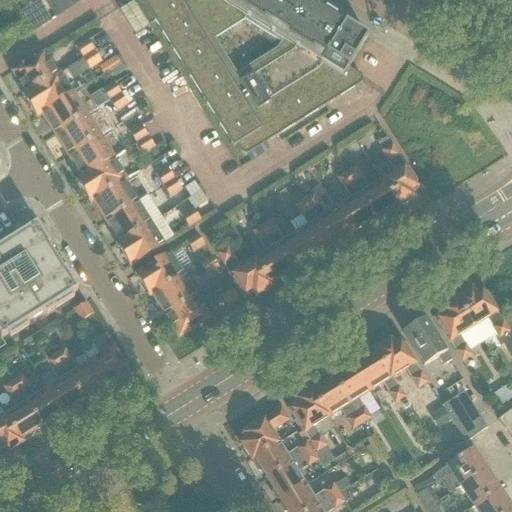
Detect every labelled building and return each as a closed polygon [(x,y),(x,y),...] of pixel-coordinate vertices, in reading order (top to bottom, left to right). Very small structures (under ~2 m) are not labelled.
[(64,0),(44,0),(56,19),(79,4),(76,0),(65,0),(65,1),(64,0)] [(139,0),(140,1),(135,4),(149,27),(154,23),(232,148),(235,146),(240,153),(240,154),(241,155),(242,155),(244,156),(246,156),(247,156),(248,155),(359,86),(360,85),(361,84),(362,82),(362,81),(362,80),(362,79),(361,79),(361,78),(360,77),(348,69),(354,60),(354,59),(355,58),(367,38),(345,24),(343,26),(334,21),(335,18),(325,11),(323,14),(317,10),(319,7),(308,1),(307,3),(301,0),(139,0)] [(24,21),(33,34),(53,22),(40,1),(20,14),(24,21)] [(135,4),(120,13),(134,35),(149,27),(135,4)] [(13,28),(0,36),(0,53),(20,41),(32,33),(24,21),(13,28)] [(76,49),(82,60),(94,53),(87,42),(76,49)] [(11,74),(24,95),(25,96),(57,76),(57,75),(43,53),(11,74)] [(94,53),(82,60),(89,70),(100,63),(94,53)] [(116,58),(99,68),(103,76),(110,72),(121,65),(116,58)] [(124,71),(121,65),(110,72),(114,78),(124,71)] [(36,119),(41,116),(40,116),(73,95),(59,73),(57,75),(57,76),(25,96),(24,95),(22,96),(36,119)] [(102,92),(109,102),(120,95),(114,85),(102,92)] [(102,92),(92,98),(98,109),(109,102),(102,92)] [(40,116),(41,116),(54,137),(86,117),(73,95),(40,116)] [(120,95),(109,102),(116,113),(127,106),(120,95)] [(109,102),(98,109),(105,120),(116,113),(109,102)] [(86,117),(54,137),(67,158),(100,138),(109,132),(96,110),(86,117)] [(129,134),(136,145),(147,138),(141,127),(129,134)] [(67,158),(80,179),(81,180),(113,159),(100,138),(67,158)] [(147,138),(136,145),(143,156),(154,149),(147,138)] [(386,139),(377,144),(382,153),(391,147),(386,139)] [(394,172),(381,180),(399,209),(414,200),(411,195),(419,190),(392,147),(391,147),(382,153),(394,172)] [(90,205),(92,203),(124,182),(124,183),(127,182),(113,159),(81,180),(80,179),(76,182),(90,205)] [(342,168),(334,174),(338,180),(346,175),(342,168)] [(355,169),(346,175),(375,220),(395,207),(397,210),(399,209),(381,180),(368,189),(355,169)] [(156,177),(163,188),(174,181),(167,170),(156,177)] [(350,200),(337,208),(354,233),(375,220),(346,175),(338,180),(337,180),(350,200)] [(124,182),(92,203),(105,224),(137,204),(148,197),(135,177),(127,182),(124,183),(124,182)] [(156,178),(146,184),(152,194),(162,188),(156,178)] [(174,181),(163,188),(169,198),(181,191),(174,181)] [(194,182),(184,188),(190,197),(200,191),(194,182)] [(206,201),(200,191),(190,197),(186,200),(192,209),(206,201)] [(313,196),(304,201),(332,247),(354,233),(337,208),(325,215),(313,196)] [(148,197),(137,204),(151,225),(161,218),(148,197)] [(307,226),(295,234),(311,260),(332,247),(304,201),(295,207),(307,226)] [(105,224),(118,244),(119,245),(151,225),(137,204),(105,224)] [(181,218),(188,228),(200,221),(193,211),(181,218)] [(118,244),(116,246),(130,269),(165,247),(163,244),(173,237),(161,218),(151,225),(119,245),(118,244)] [(271,222),(262,228),(290,273),(311,260),(295,234),(283,242),(271,222)] [(0,339),(0,340),(7,335),(10,340),(28,329),(25,324),(52,307),(55,311),(73,300),(70,296),(77,292),(64,271),(57,275),(42,251),(49,246),(36,226),(5,245),(6,247),(0,250),(0,339)] [(265,253),(252,261),(270,290),(272,289),(270,286),(290,273),(262,228),(253,234),(265,253)] [(186,244),(193,254),(204,247),(197,237),(186,244)] [(270,290),(252,261),(239,269),(227,250),(217,256),(244,299),(251,294),(254,299),(270,290)] [(149,299),(151,297),(183,276),(169,254),(135,276),(149,299)] [(200,266),(206,276),(218,269),(211,259),(200,266)] [(151,297),(164,318),(196,298),(183,276),(151,297)] [(472,329),(487,320),(499,340),(509,334),(482,290),(474,295),(471,290),(455,300),(472,329)] [(220,299),(227,309),(238,302),(232,291),(220,299)] [(196,298),(164,318),(178,340),(210,320),(196,298)] [(434,320),(456,355),(461,364),(471,358),(458,337),(472,329),(455,300),(439,310),(442,315),(434,320)] [(74,311),(81,322),(92,316),(85,304),(74,311)] [(402,333),(424,367),(437,359),(442,367),(451,362),(424,320),(402,333)] [(511,338),(509,334),(499,340),(511,359),(511,338)] [(106,392),(122,382),(119,377),(127,372),(105,337),(93,344),(100,356),(88,363),(106,392)] [(376,350),(373,352),(375,355),(375,354),(391,380),(392,379),(393,378),(405,371),(417,391),(427,384),(400,341),(393,346),(390,341),(376,350)] [(64,351),(55,357),(83,402),(91,398),(95,399),(106,392),(88,363),(76,371),(64,351)] [(375,355),(356,367),(371,392),(382,385),(394,405),(404,399),(392,379),(391,380),(375,354),(375,355)] [(58,382),(46,390),(62,415),(63,415),(67,416),(73,412),(74,408),(83,402),(55,357),(46,363),(58,382)] [(356,367),(333,381),(361,426),(371,420),(364,409),(363,410),(358,401),(361,398),(371,392),(356,367)] [(21,378),(13,384),(41,429),(50,423),(54,424),(60,420),(61,416),(62,415),(46,390),(34,398),(21,378)] [(333,381),(313,393),(328,419),(340,412),(345,421),(352,432),(361,426),(333,381)] [(16,409),(3,417),(21,445),(32,438),(33,433),(41,429),(13,384),(4,389),(16,409)] [(511,391),(508,386),(493,396),(500,406),(501,407),(511,399),(511,391)] [(306,444),(311,453),(312,454),(315,452),(316,454),(326,448),(314,428),(328,419),(313,393),(311,390),(294,401),(297,406),(289,411),(308,442),(306,444)] [(455,399),(442,407),(441,408),(451,423),(465,445),(486,429),(470,404),(462,409),(455,399)] [(441,408),(429,416),(438,431),(451,423),(441,408)] [(281,409),(240,435),(245,443),(240,446),(250,461),(279,444),(271,432),(288,422),(288,421),(281,409)] [(511,440),(511,413),(511,411),(498,421),(511,440)] [(0,451),(2,450),(5,455),(21,445),(3,417),(0,418),(0,451)] [(262,474),(266,481),(311,453),(306,444),(286,456),(279,444),(250,461),(257,473),(262,474)] [(445,469),(435,476),(449,496),(459,489),(486,471),(472,450),(456,462),(445,469)] [(311,453),(266,481),(272,490),(271,494),(275,500),(279,501),(279,502),(305,486),(298,474),(317,462),(317,461),(312,454),(312,453),(311,453)] [(459,489),(472,509),(499,491),(486,471),(459,489)] [(311,511),(338,495),(332,486),(313,498),(305,486),(279,502),(280,503),(279,507),(282,511),(311,511)] [(417,496),(426,511),(434,505),(426,491),(417,496)] [(472,509),(473,511),(510,511),(511,511),(511,509),(499,491),(472,509)] [(331,511),(344,504),(338,495),(311,511),(331,511)]
